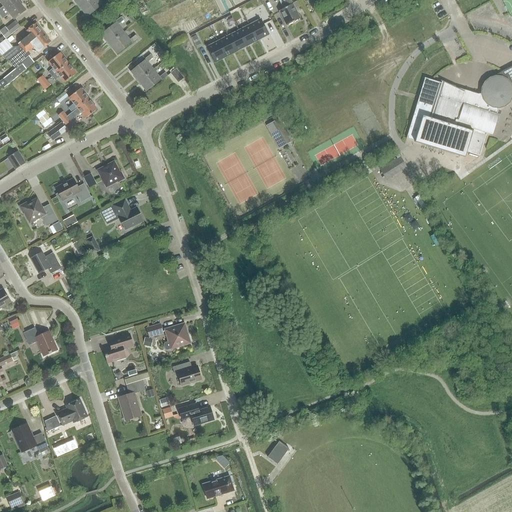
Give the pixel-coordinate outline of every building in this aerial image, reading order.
[(16,0),(0,0),(0,2),(3,6),(0,8),(0,14),(17,1),(16,0)] [(86,0),(79,7),(87,17),(102,5),(102,6),(108,1),(107,0),(102,0),(100,3),(97,0),(86,0)] [(190,28),(222,14),(215,0),(181,0),(177,2),(180,8),(181,8),(190,28)] [(300,19),(290,0),(278,0),(280,3),(283,9),(278,11),(286,26),(300,19)] [(311,0),(307,0),(306,1),(309,9),(315,7),(311,0)] [(13,19),(25,10),(17,1),(0,14),(0,15),(2,19),(9,13),(13,19)] [(108,44),(123,32),(118,25),(123,20),(121,17),(115,22),(100,34),(108,44)] [(260,19),(249,25),(257,41),(268,35),(260,19)] [(0,32),(5,39),(20,27),(15,21),(6,28),(5,27),(0,30),(0,32)] [(22,49),(43,33),(35,23),(26,31),(28,33),(24,36),(25,37),(17,44),(19,46),(17,47),(12,47),(2,55),(7,62),(22,49)] [(249,25),(238,30),(247,46),(257,41),(249,25)] [(238,30),(228,36),(236,52),(247,46),(238,30)] [(108,44),(116,54),(131,43),(132,43),(138,39),(135,35),(129,40),(123,32),(108,44)] [(23,50),(9,61),(14,67),(20,62),(28,56),(30,54),(28,51),(33,47),(37,53),(50,42),(43,33),(22,49),(23,50)] [(228,36),(217,42),(225,57),(236,52),(228,36)] [(217,42),(206,47),(214,63),(225,57),(217,42)] [(182,61),(192,56),(189,48),(178,53),(182,61)] [(51,77),(68,63),(59,53),(48,62),(52,68),(47,72),(51,77)] [(138,82),(153,70),(147,62),(153,58),(150,54),(144,59),(145,60),(130,72),(138,82)] [(181,64),(189,74),(195,69),(187,59),(181,64)] [(64,83),(76,74),(68,63),(51,77),(54,80),(59,76),(64,83)] [(21,64),(2,79),(2,80),(6,84),(25,69),(21,64)] [(511,65),(495,75),(495,78),(490,79),(486,83),(483,88),(482,94),(479,94),(477,94),(457,88),(441,81),(441,83),(423,78),(406,139),(415,141),(414,142),(465,158),(466,152),(479,156),(486,134),(492,135),(498,115),(497,114),(498,109),(504,107),(510,103),(511,97),(511,86),(511,85),(511,84),(511,65)] [(183,78),(175,68),(169,73),(177,82),(183,78)] [(138,82),(146,92),(161,80),(161,81),(167,76),(165,73),(159,77),(153,70),(138,82)] [(37,80),(41,85),(46,81),(43,77),(37,80)] [(41,85),(45,90),(50,86),(46,81),(41,85)] [(80,106),(88,99),(80,88),(68,98),(73,104),(68,108),(71,113),(72,112),(80,106)] [(59,103),(68,96),(64,92),(56,99),(59,103)] [(97,109),(88,99),(80,106),(72,112),(71,113),(67,116),(70,121),(80,113),(85,119),(97,109)] [(52,122),(43,110),(35,116),(44,128),(52,122)] [(61,121),(67,116),(63,112),(58,116),(61,121)] [(67,116),(61,121),(65,125),(71,121),(70,121),(67,116)] [(280,148),(290,142),(278,119),(267,125),(280,148)] [(52,141),(61,134),(56,127),(46,134),(52,141)] [(5,134),(0,137),(0,139),(3,144),(9,140),(5,134)] [(14,170),(25,163),(18,151),(7,158),(14,170)] [(396,159),(380,170),(381,172),(383,175),(392,170),(394,174),(402,170),(406,167),(400,157),(396,159)] [(117,183),(125,179),(121,172),(119,173),(114,162),(97,171),(106,187),(117,181),(117,183)] [(417,199),(443,184),(433,167),(407,182),(417,199)] [(91,174),(83,178),(88,188),(96,184),(91,174)] [(83,184),(80,186),(77,187),(73,179),(55,189),(62,201),(75,193),(80,203),(90,197),(83,184)] [(46,226),(57,220),(49,204),(42,208),(37,199),(26,204),(26,203),(19,206),(22,213),(24,213),(29,223),(41,217),(46,226)] [(143,220),(136,208),(130,211),(124,201),(114,206),(102,213),(107,223),(119,217),(125,229),(143,220)] [(62,221),(66,228),(71,225),(68,218),(62,221)] [(62,229),(58,222),(52,225),(56,233),(62,229)] [(100,250),(93,236),(84,240),(92,255),(100,250)] [(147,243),(131,248),(141,278),(147,277),(145,272),(155,268),(147,243)] [(30,259),(38,274),(47,269),(50,274),(61,268),(52,253),(45,257),(42,252),(30,259)] [(110,266),(85,275),(90,290),(110,283),(112,288),(117,287),(115,282),(110,266)] [(148,281),(135,285),(138,292),(145,289),(150,303),(175,294),(170,279),(150,286),(148,281)] [(0,307),(10,301),(3,289),(0,291),(0,307)] [(114,297),(105,300),(112,323),(127,318),(120,295),(118,290),(113,292),(114,297)] [(18,322),(15,315),(7,319),(10,326),(18,322)] [(163,333),(160,323),(145,328),(148,338),(163,333)] [(164,330),(168,342),(164,343),(163,345),(165,349),(166,350),(190,343),(184,324),(164,330)] [(57,350),(48,332),(38,336),(35,328),(23,333),(28,346),(37,342),(43,356),(57,350)] [(122,349),(133,346),(129,334),(108,341),(110,347),(103,349),(107,363),(125,357),(122,349)] [(152,339),(144,337),(142,345),(150,347),(152,339)] [(13,361),(17,359),(15,356),(19,355),(17,351),(0,358),(0,366),(1,366),(13,361)] [(201,379),(197,367),(191,368),(189,362),(172,367),(174,374),(177,373),(181,385),(201,379)] [(120,372),(115,375),(118,380),(123,377),(120,372)] [(24,383),(26,387),(33,384),(30,377),(26,380),(24,383)] [(118,398),(125,420),(141,416),(134,394),(145,390),(142,380),(126,385),(129,395),(118,398)] [(146,392),(148,398),(154,396),(153,390),(146,392)] [(169,405),(166,398),(159,400),(161,407),(169,405)] [(87,417),(80,400),(66,406),(67,409),(57,414),(62,425),(72,421),(73,423),(87,417)] [(213,420),(209,406),(195,410),(194,404),(178,409),(181,420),(191,417),(194,426),(213,420)] [(172,415),(170,407),(161,410),(164,417),(172,415)] [(11,431),(21,452),(36,446),(39,454),(49,449),(41,433),(32,437),(26,424),(11,431)] [(73,439),(53,447),(57,456),(76,447),(73,439)] [(277,464),(288,449),(278,441),(267,457),(277,464)] [(223,455),(216,457),(217,460),(224,468),(230,462),(223,455)] [(202,485),(207,499),(234,491),(229,476),(202,485)] [(54,494),(49,483),(37,489),(42,500),(54,494)] [(24,503),(19,491),(5,497),(10,509),(24,503)]
